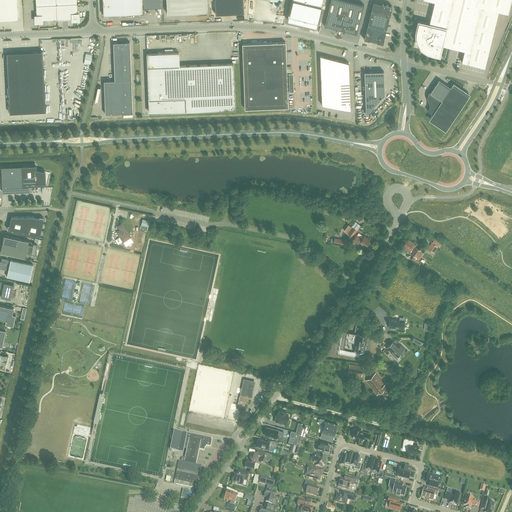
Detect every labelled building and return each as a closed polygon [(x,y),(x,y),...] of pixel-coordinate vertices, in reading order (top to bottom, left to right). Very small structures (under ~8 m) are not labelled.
[(0,0),(0,19),(19,18),(17,0),(0,0)] [(161,7),(160,0),(102,0),(103,15),(144,13),(144,8),(161,7)] [(207,11),(206,0),(166,0),(167,13),(207,11)] [(243,0),(214,0),(216,14),(244,13),(243,0)] [(292,0),(289,15),(301,18),(300,23),(302,23),(316,27),(319,17),(319,16),(321,6),(322,0),(292,0)] [(364,5),(345,0),(330,0),(324,26),(357,34),(364,5)] [(428,0),(434,1),(429,24),(427,23),(418,20),(415,29),(416,30),(416,32),(416,35),(416,39),(417,42),(418,43),(420,46),(420,47),(423,49),(425,51),(429,53),(431,54),(440,57),(442,47),(441,47),(442,45),(464,50),(462,62),(485,67),(498,11),(508,13),(511,0),(428,0)] [(373,2),(367,25),(386,30),(392,6),(382,4),(373,2)] [(77,13),(77,3),(57,4),(57,20),(72,19),(73,20),(79,20),(79,13),(77,13)] [(57,4),(36,5),(37,15),(35,16),(36,22),(42,22),(42,20),(57,20),(57,4)] [(386,30),(367,25),(365,34),(364,39),(383,44),(386,30)] [(115,80),(131,80),(130,42),(113,43),(115,80)] [(292,74),(287,74),(286,42),(242,44),(245,109),(288,107),(288,91),(293,91),(292,74)] [(43,51),(7,53),(10,113),(46,111),(43,51)] [(179,52),(147,54),(149,113),(235,109),(234,63),(180,65),(179,52)] [(339,60),(330,58),(320,55),(321,82),(322,105),(331,107),(341,108),(351,110),(350,81),(349,63),(339,60)] [(384,71),(364,72),(366,114),(371,109),(385,94),(384,71)] [(131,80),(115,80),(104,81),(105,114),(133,113),(131,80)] [(429,107),(428,110),(427,111),(432,114),(430,118),(447,129),(469,96),(453,84),(450,89),(438,81),(430,92),(429,92),(428,94),(427,97),(427,98),(428,99),(428,101),(428,102),(429,103),(429,104),(429,107)] [(45,183),(44,171),(37,169),(37,165),(22,166),(1,167),(2,192),(8,192),(17,191),(23,191),(23,189),(28,189),(28,186),(37,185),(37,183),(45,183)] [(8,230),(40,237),(44,219),(43,219),(44,217),(40,217),(40,218),(33,216),(11,217),(9,225),(8,225),(7,229),(8,229),(8,230)] [(123,242),(131,237),(122,223),(118,226),(120,229),(117,232),(123,242)] [(348,225),(344,230),(348,233),(354,237),(352,240),(356,243),(358,245),(359,243),(359,242),(362,238),(355,233),(357,231),(352,227),(348,225)] [(32,242),(29,241),(29,240),(4,235),(1,251),(25,257),(26,253),(35,255),(35,254),(36,254),(37,251),(36,251),(38,244),(32,243),(32,242)] [(362,238),(359,242),(359,243),(363,245),(364,244),(366,246),(370,240),(364,236),(362,238)] [(331,238),(330,242),(333,242),(333,244),(346,247),(347,240),(334,238),(334,239),(331,238)] [(407,239),(402,247),(414,255),(411,259),(416,263),(419,258),(424,252),(415,247),(416,245),(407,239)] [(437,246),(433,242),(432,242),(427,249),(433,253),(438,246),(437,246)] [(11,260),(8,260),(8,259),(2,258),(1,261),(0,261),(0,263),(1,264),(0,267),(0,268),(8,270),(7,277),(29,282),(33,265),(11,260)] [(1,297),(10,299),(14,284),(7,283),(0,281),(0,291),(2,292),(1,297)] [(14,308),(0,305),(0,319),(6,321),(5,324),(13,326),(16,315),(13,314),(14,308)] [(399,321),(399,320),(394,319),(389,318),(388,327),(395,328),(395,326),(398,327),(398,328),(399,328),(399,330),(403,331),(404,329),(405,322),(404,322),(399,321)] [(365,351),(367,336),(358,334),(347,332),(345,342),(355,344),(354,349),(354,353),(362,354),(363,351),(365,351)] [(392,342),(385,348),(388,351),(390,349),(392,351),(390,353),(396,359),(405,349),(401,345),(398,348),(392,342)] [(0,367),(5,369),(8,356),(0,353),(0,367)] [(361,377),(363,366),(349,364),(348,375),(361,377)] [(386,393),(391,389),(386,383),(385,384),(376,373),(367,380),(377,394),(383,389),(386,393)] [(251,396),(254,382),(244,380),(241,396),(239,396),(238,404),(245,405),(246,401),(248,401),(249,398),(250,398),(250,396),(251,396)] [(103,393),(100,392),(93,422),(96,422),(103,393)] [(276,415),(277,415),(276,417),(275,417),(276,421),(285,424),(288,421),(287,420),(288,418),(289,418),(288,414),(286,414),(286,412),(280,411),(280,412),(279,412),(276,415)] [(331,435),(333,436),(334,433),(334,434),(336,430),(335,430),(336,424),(333,423),(330,422),(326,421),(323,431),(325,431),(323,437),(330,439),(331,435)] [(284,432),(267,427),(266,428),(265,428),(264,432),(265,432),(265,435),(270,437),(269,438),(273,439),(273,438),(276,438),(277,434),(283,436),(284,432)] [(361,430),(355,428),(355,429),(354,429),(354,431),(352,430),(351,435),(352,435),(352,437),(356,438),(355,439),(361,441),(361,439),(363,440),(363,437),(366,438),(367,433),(360,431),(361,430)] [(187,438),(188,434),(188,433),(186,433),(174,431),(170,450),(183,453),(184,448),(187,449),(188,443),(189,439),(187,438)] [(212,439),(188,434),(187,438),(189,439),(188,443),(200,445),(199,450),(204,451),(205,448),(206,446),(211,447),(212,439)] [(411,454),(415,455),(418,446),(412,444),(413,440),(414,441),(414,440),(404,438),(405,438),(403,446),(408,448),(408,449),(407,453),(411,454)] [(258,443),(257,448),(269,452),(272,452),(273,447),(270,446),(271,443),(263,441),(258,440),(257,443),(258,443)] [(328,443),(320,441),(318,450),(329,453),(330,450),(331,447),(327,446),(328,444),(328,443)] [(188,443),(187,449),(184,462),(179,461),(177,469),(200,474),(201,466),(196,465),(200,445),(188,443)] [(261,463),(264,464),(267,455),(259,452),(258,456),(262,458),(261,463)] [(247,461),(245,467),(254,470),(258,456),(251,454),(249,461),(247,461)] [(315,466),(321,468),(322,465),(325,466),(326,463),(326,462),(327,459),(324,458),(325,456),(317,454),(316,456),(314,463),(316,463),(315,466)] [(345,460),(342,459),(341,462),(344,463),(344,465),(350,467),(353,456),(352,456),(353,455),(350,454),(350,455),(347,454),(345,460)] [(353,456),(350,467),(354,468),(354,470),(359,471),(359,472),(361,464),(361,465),(358,464),(359,458),(358,458),(359,457),(356,456),(356,457),(353,456)] [(371,473),(371,474),(375,462),(372,461),(373,460),(370,459),(369,460),(368,460),(367,466),(363,465),(361,471),(367,473),(367,471),(372,472),(371,473)] [(375,462),(371,474),(376,475),(375,477),(382,479),(384,473),(379,471),(381,464),(380,464),(380,463),(377,462),(377,463),(375,462)] [(307,470),(305,476),(318,480),(320,474),(319,474),(319,472),(318,472),(319,469),(306,465),(305,470),(307,470)] [(409,469),(401,467),(400,469),(399,468),(399,470),(396,469),(394,474),(397,475),(396,478),(409,481),(411,472),(409,471),(409,469)] [(197,489),(198,485),(199,476),(177,471),(175,480),(174,484),(197,489)] [(234,474),(234,475),(233,476),(232,478),(233,479),(232,482),(238,483),(238,484),(243,485),(244,480),(247,481),(249,474),(242,472),(241,476),(234,474)] [(433,483),(432,486),(438,488),(439,482),(438,482),(440,476),(434,475),(428,474),(426,481),(429,482),(433,483)] [(353,484),(355,479),(347,477),(346,479),(345,480),(341,479),(339,486),(342,487),(342,488),(345,489),(345,488),(348,489),(349,486),(350,486),(351,486),(352,484),(353,484)] [(266,478),(265,484),(273,487),(275,480),(266,478)] [(400,496),(400,495),(404,496),(406,489),(397,486),(398,482),(390,480),(389,487),(394,488),(393,493),(396,494),(396,495),(400,496)] [(305,481),(303,488),(307,489),(306,493),(316,496),(318,489),(311,486),(312,483),(305,481)] [(438,490),(428,487),(427,490),(424,489),(422,497),(429,499),(429,500),(432,501),(432,500),(433,500),(434,495),(437,496),(438,490)] [(454,490),(447,488),(444,499),(452,501),(451,504),(456,506),(459,494),(453,492),(454,490)] [(234,503),(238,494),(228,490),(224,499),(234,503)] [(273,499),(274,499),(276,492),(266,490),(264,496),(267,497),(266,502),(272,504),(273,499)] [(356,495),(341,491),(340,494),(337,493),(335,501),(346,504),(347,499),(355,501),(356,495)] [(466,507),(466,508),(471,510),(471,507),(473,508),(474,507),(478,508),(480,502),(480,501),(476,499),(476,501),(473,500),(474,498),(466,496),(465,501),(463,501),(462,505),(464,505),(463,506),(466,507)] [(389,498),(388,501),(390,502),(390,505),(389,509),(400,511),(402,505),(398,504),(393,502),(394,499),(389,498)] [(490,500),(484,498),(482,506),(485,507),(483,511),(491,511),(492,511),(493,511),(494,508),(493,508),(494,504),(489,503),(490,500)] [(299,499),(297,505),(302,507),(300,511),(311,511),(313,508),(304,505),(306,501),(299,499)]
